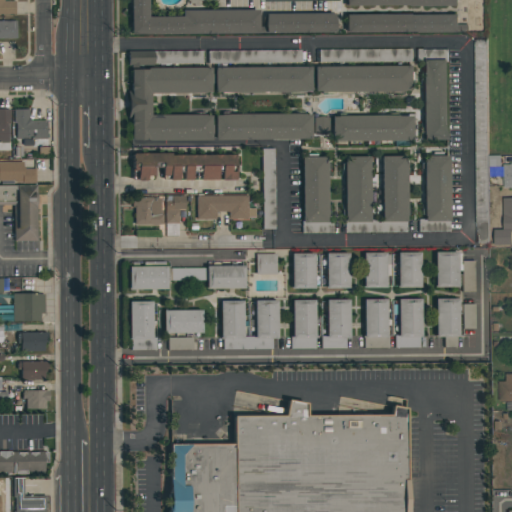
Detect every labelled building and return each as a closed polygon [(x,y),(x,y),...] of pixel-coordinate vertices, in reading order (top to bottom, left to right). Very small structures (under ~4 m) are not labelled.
[(0,0),(3,0),(3,1),(14,1),(14,16),(1,16),(1,14),(0,14),(0,0)] [(131,34),(130,0),(147,0),(147,17),(182,17),(182,11),(257,10),(258,26),(264,26),(264,13),(334,13),(334,32),(131,34)] [(458,14),(458,24),(468,24),(468,31),(346,32),(345,15),(458,14)] [(0,39),(0,21),(15,21),(15,39),(0,39)] [(475,66),(487,66),(487,39),(474,40),(475,66)] [(318,61),(410,60),(410,49),(318,50),(318,61)] [(447,49),(447,140),(422,140),(422,61),(416,61),(416,49),(447,49)] [(208,51),(208,62),(300,60),(300,50),(208,51)] [(132,58),(132,52),(127,52),(128,63),(152,63),(151,51),(146,51),(146,58),(132,58)] [(201,51),(154,52),(154,62),(202,61),(201,51)] [(410,92),(314,91),(314,66),(410,66),(410,92)] [(210,67),(210,93),(150,93),(150,115),(211,114),(211,140),(147,141),(147,140),(131,140),(131,126),(130,126),(130,119),(127,119),(127,92),(130,92),(129,83),(130,83),(130,70),(145,70),(145,68),(210,67)] [(214,92),(214,67),(310,67),(310,92),(214,92)] [(0,109),(9,109),(9,124),(8,124),(8,143),(7,143),(7,150),(0,150),(0,109)] [(28,109),(28,118),(32,121),(46,121),(46,146),(21,146),(21,139),(15,139),(15,123),(13,123),(13,109),(28,109)] [(310,140),(214,140),(214,114),(310,114),(310,140)] [(411,141),(331,141),(331,116),(411,116),(411,141)] [(328,135),(328,117),(313,117),(313,135),(328,135)] [(274,149),(274,230),(261,230),(261,149),(274,149)] [(234,155),(235,180),(233,180),(221,180),(169,180),(169,175),(161,175),(161,168),(153,168),(153,175),(146,175),(146,180),(144,180),(144,181),(138,181),(138,180),(136,180),(136,176),(132,176),(132,169),(131,169),(131,161),(132,161),(132,154),(170,153),(170,156),(234,155)] [(375,233),(344,233),(343,157),(368,156),(369,220),(375,220),(375,233)] [(375,233),(406,232),(405,156),(380,156),(381,220),(375,220),(375,233)] [(422,156),(448,156),(449,232),(418,232),(417,219),(423,219),(422,156)] [(301,157),(325,157),(326,222),(332,222),(332,233),(301,233),(301,221),(301,157)] [(21,183),(21,182),(16,182),(16,180),(0,180),(0,162),(22,162),(22,167),(24,167),(24,169),(34,169),(34,183),(21,183)] [(511,164),(511,186),(503,187),(503,164),(511,164)] [(13,205),(0,205),(0,185),(36,185),(36,241),(13,241),(13,205)] [(195,196),(247,195),(247,209),(254,208),(254,217),(247,218),(247,219),(227,219),(227,212),(215,212),(215,219),(195,219),(195,196)] [(184,210),(177,210),(178,224),(177,224),(177,235),(165,235),(165,224),(164,224),(164,201),(171,201),(171,196),(184,196),(184,210)] [(161,224),(133,224),(133,207),(131,207),(131,198),(151,197),(151,199),(159,198),(160,210),(161,210),(161,224)] [(503,229),(494,229),(494,245),(511,245),(511,232),(511,231),(511,197),(503,198),(503,229)] [(487,244),(487,235),(476,235),(476,243),(487,244)] [(362,288),(362,253),(385,252),(385,265),(390,265),(390,275),(385,275),(385,287),(362,288)] [(419,287),(396,287),(396,252),(419,252),(419,287)] [(434,287),(433,252),(457,252),(457,254),(461,254),(461,259),(460,259),(460,263),(457,263),(457,287),(434,287)] [(313,253),(313,289),(290,289),(290,253),(313,253)] [(347,288),(325,289),(324,253),(347,253),(347,288)] [(275,275),(254,275),(254,254),(275,254),(275,275)] [(461,261),(473,261),(473,292),(461,292),(461,261)] [(128,290),(127,266),(166,266),(166,268),(205,268),(205,266),(243,266),(243,288),(205,289),(205,281),(166,281),(166,289),(128,290)] [(39,320),(11,321),(11,293),(39,293),(39,294),(43,294),(43,314),(39,314),(39,320)] [(362,299),(385,299),(386,335),(388,335),(388,348),(363,348),(363,338),(362,338),(362,299)] [(420,299),(420,337),(419,337),(419,348),(394,348),(394,335),(397,335),(397,299),(420,299)] [(434,337),(434,299),(457,299),(458,337),(456,337),(456,347),(443,347),(443,337),(434,337)] [(219,339),(219,301),(242,300),(242,337),(246,337),(247,349),(222,349),(222,339),(219,339)] [(276,338),(271,338),(271,349),(247,349),(246,337),(253,337),(253,300),(276,300),(276,338)] [(289,349),(289,336),(291,336),(290,300),(314,300),(314,348),(289,349)] [(348,300),(348,338),(345,338),(345,348),(320,349),(320,336),(325,336),(325,300),(348,300)] [(151,301),(151,338),(155,338),(155,350),(130,350),(130,340),(128,340),(128,301),(151,301)] [(474,329),(461,329),(461,304),(474,304),(474,329)] [(162,333),(162,310),(200,310),(201,333),(162,333)] [(47,332),(47,343),(43,343),(43,351),(19,351),(20,332),(47,332)] [(192,350),(167,350),(167,338),(192,337),(192,350)] [(19,380),(19,370),(16,370),(16,361),(46,361),(46,372),(43,372),(43,380),(19,380)] [(505,381),(505,373),(511,373),(511,401),(497,401),(497,381),(505,381)] [(45,409),(25,409),(25,399),(21,399),(21,392),(22,392),(22,390),(48,390),(48,401),(44,401),(45,409)] [(289,423),(289,402),(306,402),(306,416),(390,416),(390,404),(409,405),(408,511),(172,511),(173,449),(240,449),(240,423),(289,423)] [(0,451),(43,451),(43,452),(47,452),(47,463),(44,463),(44,472),(27,472),(27,474),(11,474),(11,472),(0,472),(0,451)] [(14,511),(14,498),(12,498),(12,478),(22,478),(23,496),(45,495),(45,511),(14,511)]
